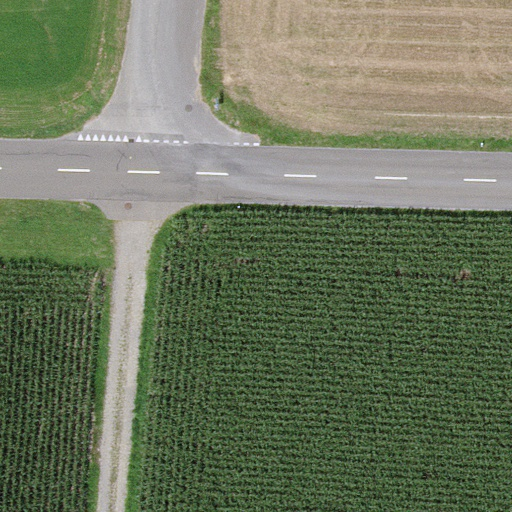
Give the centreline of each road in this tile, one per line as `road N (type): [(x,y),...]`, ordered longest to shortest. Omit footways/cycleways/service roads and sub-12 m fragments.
road 1 (track): [(155,0),(107,511)]
road 2 (tertiary): [(0,179),(511,192)]
